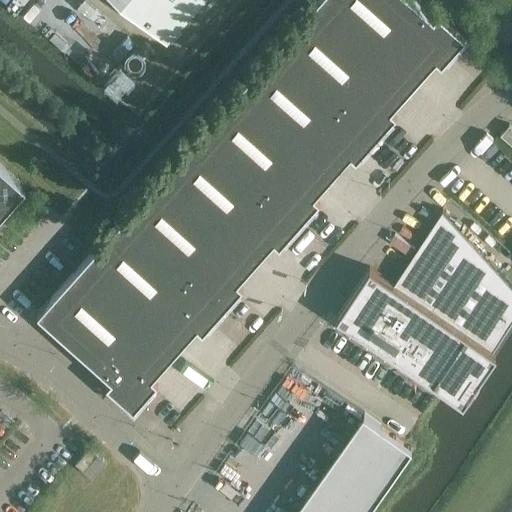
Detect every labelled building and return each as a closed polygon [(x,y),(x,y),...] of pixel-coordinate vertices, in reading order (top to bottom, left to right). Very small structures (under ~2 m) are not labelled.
[(118,0),(167,42),(204,0),(118,0)] [(424,71),(456,36),(415,0),(315,0),(313,3),(410,88),(414,83),(412,82),(423,70),(424,71)] [(395,104),(394,103),(404,91),(406,92),(410,88),(313,3),(236,89),(333,174),(337,169),(335,168),(346,156),(348,157),(395,104)] [(271,243),(318,190),(317,189),(328,177),(329,178),(333,174),(236,89),(160,175),(256,260),(260,255),(259,254),(269,242),(271,243)] [(511,125),(509,123),(501,133),(511,143),(511,125)] [(0,216),(26,188),(0,163),(0,216)] [(241,276),(240,275),(251,263),(252,264),(256,260),(160,175),(83,261),(179,346),(183,341),(182,340),(193,328),(194,329),(241,276)] [(370,266),(337,317),(361,333),(363,330),(461,395),(511,318),(511,284),(443,209),(394,283),(370,266)] [(498,258),(507,267),(511,261),(511,259),(504,252),(498,258)] [(179,346),(83,261),(37,312),(133,397),(165,362),(163,361),(174,349),(175,350),(179,346)] [(364,511),(419,436),(368,402),(289,511),(364,511)] [(90,446),(76,461),(92,476),(106,460),(90,446)]
